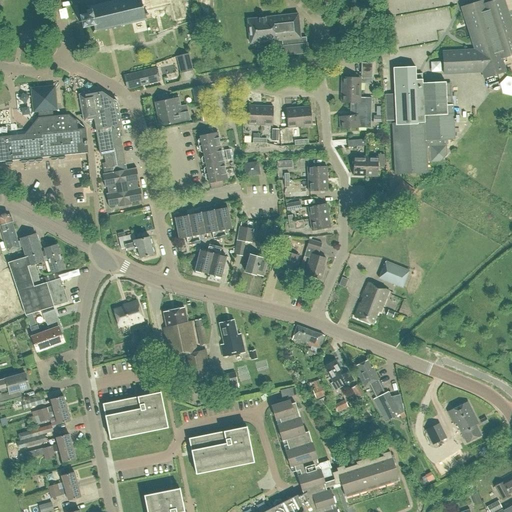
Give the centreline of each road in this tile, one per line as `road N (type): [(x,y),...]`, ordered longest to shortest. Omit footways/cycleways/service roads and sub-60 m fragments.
road 1 (residential): [(110,511),(81,357),(100,254)]
road 2 (residential): [(313,323),(343,250),(344,175),(327,147),(322,94)]
road 3 (tertiary): [(509,413),(482,391),(313,323)]
road 4 (tertiary): [(313,323),(169,286)]
road 5 (residential): [(277,199),(246,202),(238,193),(157,210)]
